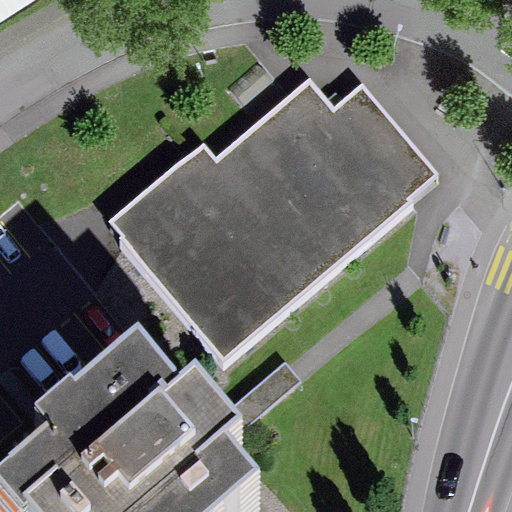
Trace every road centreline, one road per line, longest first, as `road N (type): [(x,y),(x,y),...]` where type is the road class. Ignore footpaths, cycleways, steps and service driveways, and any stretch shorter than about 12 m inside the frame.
road 1 (unclassified): [(0,97),(39,68),(179,1),(197,0)]
road 2 (unclassified): [(336,0),(425,21),(511,58)]
road 3 (secondary): [(464,511),(511,373)]
